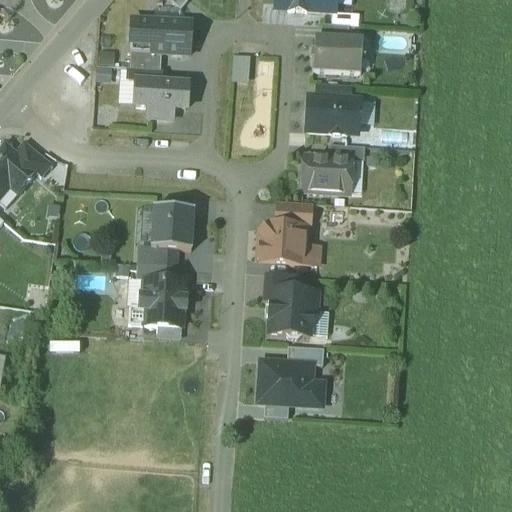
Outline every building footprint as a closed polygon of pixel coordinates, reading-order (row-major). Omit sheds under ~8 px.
[(188,3),(184,0),(163,0),(180,14),(188,3)] [(334,0),(291,0),(291,8),(287,8),(287,14),(289,15),(306,17),(307,15),(334,17),(334,0)] [(191,27),(131,25),(130,56),(160,58),(189,59),(191,27)] [(348,31),(321,29),(320,41),(347,43),(348,31)] [(320,41),(314,41),(312,77),(360,80),(362,44),(347,43),(320,41)] [(160,58),(130,56),(128,73),(129,74),(159,75),(160,58)] [(230,84),(247,85),(248,59),(231,58),(230,84)] [(159,75),(129,74),(128,86),(135,87),(135,85),(159,87),(159,75)] [(159,87),(135,85),(135,87),(134,110),(148,110),(147,122),(171,124),(171,112),(186,113),(187,89),(159,87)] [(349,91),(317,89),(316,103),(348,106),(349,91)] [(316,103),(308,103),(306,136),(329,137),(333,140),(339,140),(342,138),(346,139),(347,129),(357,129),(358,106),(348,106),(316,103)] [(23,146),(14,157),(10,154),(0,154),(0,194),(8,184),(21,195),(35,177),(40,182),(51,170),(23,146)] [(364,152),(328,150),(327,162),(351,163),(351,165),(363,166),(364,152)] [(327,162),(303,160),(301,196),(348,199),(351,165),(351,163),(327,162)] [(27,195),(20,209),(36,217),(43,203),(27,195)] [(310,209),(278,207),(276,231),(304,232),(304,234),(308,234),(310,209)] [(194,218),(152,216),(150,253),(177,255),(192,256),(194,218)] [(276,231),(269,230),(260,238),(258,266),(302,268),(304,234),(304,232),(276,231)] [(177,255),(150,253),(140,253),(139,270),(175,273),(177,255)] [(175,273),(139,270),(138,285),(143,285),(174,286),(175,273)] [(297,280),(265,278),(264,304),(290,306),(291,297),(296,297),(296,296),(297,280)] [(174,286),(143,285),(142,300),(140,300),(139,312),(139,314),(144,314),(143,331),(181,333),(182,315),(184,315),(185,303),(182,303),(183,287),(174,286)] [(290,306),(264,304),(264,305),(270,306),(268,339),(285,340),(288,344),(297,344),(301,341),(309,341),(310,317),(315,317),(317,297),(296,296),(296,297),(291,297),(290,306)] [(139,312),(129,311),(127,330),(143,331),(144,314),(139,314),(139,312)] [(288,355),(286,369),(314,371),(323,372),(324,358),(288,355)] [(9,360),(0,358),(0,402),(2,403),(9,360)] [(286,369),(259,368),(256,412),(264,413),(288,414),(322,416),(324,389),(313,389),(314,371),(286,369)] [(288,425),(288,414),(264,413),(264,424),(288,425)]
